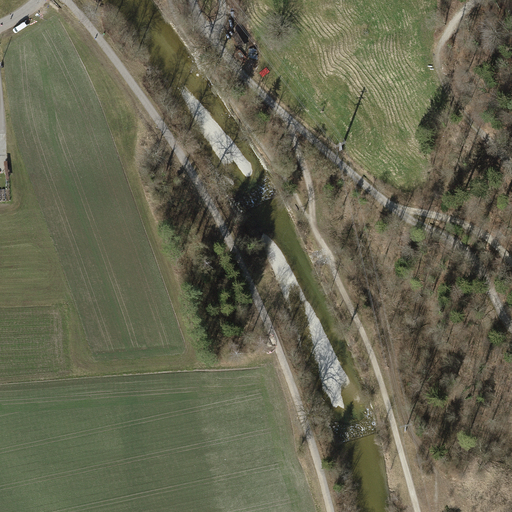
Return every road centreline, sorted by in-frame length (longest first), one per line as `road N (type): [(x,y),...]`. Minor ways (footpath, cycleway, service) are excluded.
road 1 (track): [(64,0),(225,227),(271,329),(330,511)]
road 2 (track): [(511,326),(474,258),(372,191),(291,121),(247,80),(192,0)]
road 3 (track): [(397,208),(467,226),(511,259)]
